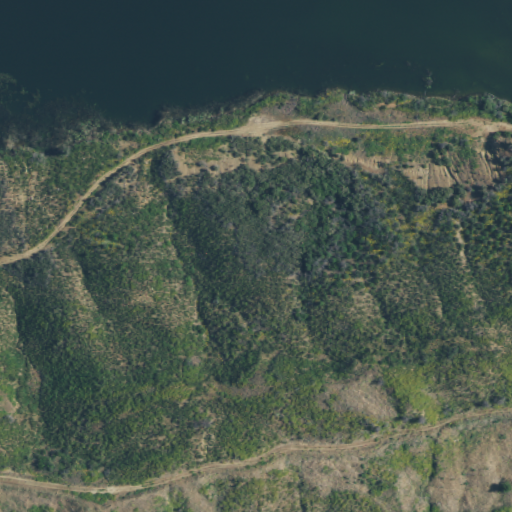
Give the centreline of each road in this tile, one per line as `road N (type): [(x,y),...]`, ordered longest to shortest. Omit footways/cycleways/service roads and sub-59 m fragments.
road 1 (track): [(0,261),(43,242),(104,175),(166,140),(292,120),(511,124)]
road 2 (track): [(0,476),(128,487),(285,448),(366,442),(511,408)]
